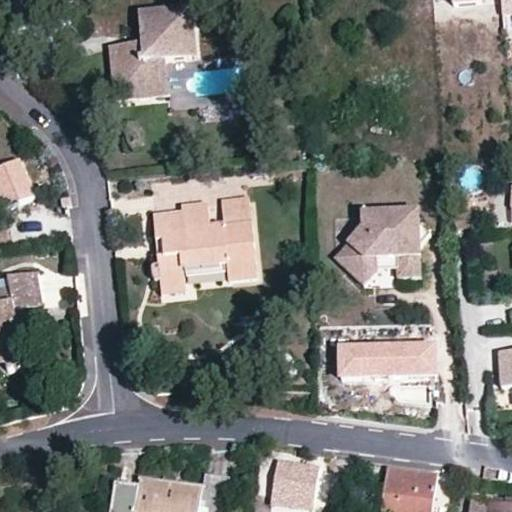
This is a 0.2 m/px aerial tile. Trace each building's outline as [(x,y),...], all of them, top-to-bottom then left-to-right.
[(11,0),(10,28),(66,30),(66,0),(11,0)] [(511,0),(456,0),(456,21),(487,20),(486,0),(504,0),(505,20),(511,20),(511,0)] [(196,59),(191,13),(143,18),(146,47),(113,51),(118,102),(168,97),(164,63),(196,59)] [(251,224),(248,201),(222,204),(225,228),(251,224)] [(258,280),(251,224),(225,228),(211,229),(208,208),(184,211),(185,216),(156,218),(158,243),(166,243),(166,260),(161,260),(161,269),(153,270),(153,278),(155,284),(161,284),(162,290),(185,287),(184,272),(229,267),(231,283),(258,280)] [(418,216),(363,219),(364,233),(338,265),(359,282),(373,264),(399,263),(400,274),(401,283),(423,281),(422,261),(421,250),(431,237),(419,227),(418,216)] [(399,263),(373,264),(359,282),(369,290),(380,275),(400,274),(399,263)] [(43,309),(38,275),(9,280),(11,290),(0,292),(0,369),(9,379),(16,379),(26,352),(21,329),(30,327),(26,312),(43,309)] [(186,296),(185,287),(162,290),(163,297),(186,296)] [(501,389),(511,388),(511,352),(499,353),(501,389)] [(446,363),(352,366),(353,402),(447,399),(446,363)] [(315,497),(319,469),(277,464),(273,490),(315,497)] [(432,511),(437,478),(388,471),(382,511),(432,511)] [(227,506),(230,481),(205,478),(202,489),(201,502),(227,506)] [(226,511),(227,506),(201,502),(202,489),(140,481),(138,488),(115,486),(111,511),(226,511)] [(511,511),(511,501),(473,497),(471,511),(511,511)]
